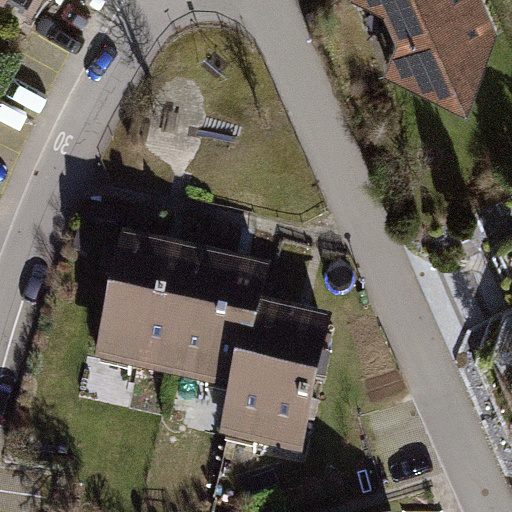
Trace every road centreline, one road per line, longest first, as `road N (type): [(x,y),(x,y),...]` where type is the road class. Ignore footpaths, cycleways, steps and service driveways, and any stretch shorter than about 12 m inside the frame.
road 1 (residential): [(270,0),(494,511)]
road 2 (residential): [(155,0),(86,121),(0,344)]
